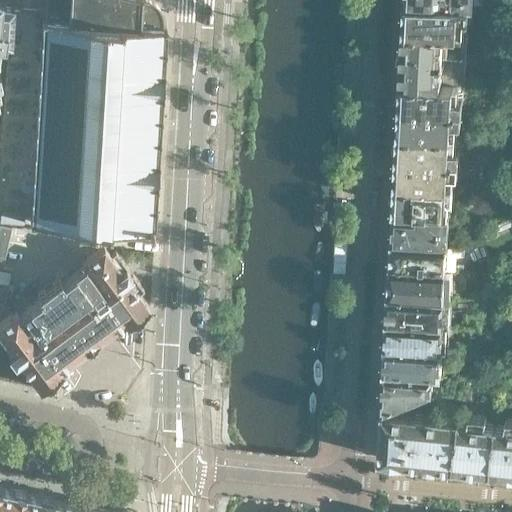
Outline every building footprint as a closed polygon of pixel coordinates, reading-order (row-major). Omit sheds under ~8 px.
[(2,1),(1,0),(0,0),(0,41),(9,43),(10,43),(15,3),(2,1)] [(159,115),(160,95),(162,95),(162,92),(161,92),(162,73),(163,73),(163,70),(162,70),(163,50),(164,50),(164,47),(163,47),(164,28),(165,28),(165,26),(163,26),(163,24),(163,22),(163,19),(163,17),(162,15),(161,12),(160,10),(159,8),(157,6),(155,4),(153,3),(151,1),(150,1),(148,0),(44,0),(44,7),(36,128),(30,222),(104,226),(104,227),(107,227),(107,226),(153,229),(153,227),(152,227),(154,207),(155,207),(155,204),(154,204),(155,185),(156,185),(156,182),(155,182),(156,162),(157,162),(158,159),(157,159),(158,140),(159,140),(159,137),(158,137),(159,118),(160,118),(160,115),(159,115)] [(458,31),(458,15),(468,15),(469,3),(410,0),(405,0),(405,10),(404,28),(443,30),(458,31)] [(443,47),(443,30),(404,28),(403,30),(404,30),(403,47),(402,56),(453,59),(461,60),(461,48),(443,47)] [(452,84),(453,59),(402,56),(401,74),(401,75),(401,81),(452,84)] [(453,97),(454,84),(452,84),(401,81),(400,96),(399,106),(463,109),(463,98),(453,97)] [(462,120),(463,109),(399,106),(399,115),(398,131),(451,133),(452,120),(462,120)] [(450,147),(451,133),(398,131),(397,146),(397,155),(460,159),(460,148),(450,147)] [(459,170),(460,159),(397,155),(396,165),(396,180),(448,183),(449,170),(459,170)] [(497,175),(498,161),(485,160),(484,185),(497,175)] [(447,208),(448,183),(396,180),(395,196),(394,196),(394,206),(447,208)] [(448,244),(450,209),(447,208),(394,206),(392,241),(448,244)] [(2,264),(10,226),(0,223),(0,301),(3,302),(12,266),(2,264)] [(448,244),(392,241),(391,266),(447,269),(448,244)] [(126,323),(144,309),(148,306),(138,291),(143,288),(131,272),(130,273),(125,266),(126,265),(114,250),(109,253),(103,244),(80,261),(82,264),(62,279),(57,273),(34,290),(39,296),(18,312),(16,309),(0,320),(0,334),(11,349),(9,351),(8,354),(12,359),(15,359),(17,358),(39,387),(62,371),(59,367),(69,360),(69,361),(93,343),(114,327),(124,319),(126,323)] [(445,296),(447,269),(391,266),(389,293),(445,296)] [(451,297),(445,297),(389,293),(388,319),(444,322),(450,323),(451,297)] [(442,347),(444,322),(388,319),(386,344),(442,347)] [(441,373),(442,347),(386,344),(385,370),(435,373),(441,373)] [(383,410),(434,388),(435,373),(385,370),(382,410),(383,410)] [(453,465),(458,421),(458,418),(411,413),(383,410),(379,458),(453,465)] [(491,469),(495,425),(484,424),(485,415),(477,414),(469,413),(468,422),(458,421),(453,465),(491,469)] [(511,470),(511,417),(506,417),(506,426),(495,425),(491,469),(511,470)] [(0,511),(5,511),(11,488),(0,485),(0,511)] [(33,511),(37,494),(11,488),(5,511),(33,511)] [(59,511),(63,500),(37,494),(33,511),(59,511)] [(86,511),(88,506),(63,500),(59,511),(86,511)]
